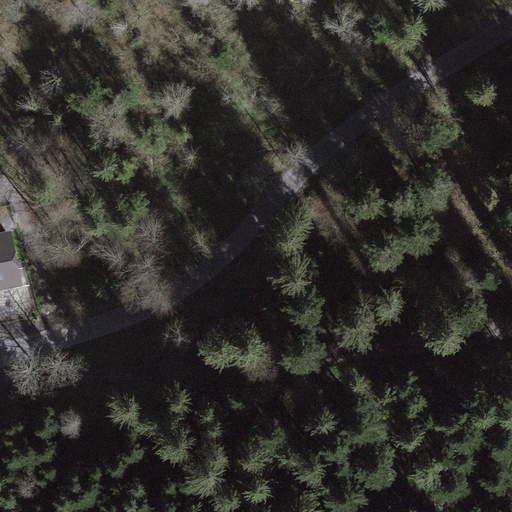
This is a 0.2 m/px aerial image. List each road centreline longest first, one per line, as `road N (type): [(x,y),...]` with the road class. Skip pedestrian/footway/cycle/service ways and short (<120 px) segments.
road 1 (residential): [(511,23),(388,95),(175,295),(0,360)]
road 2 (track): [(511,325),(402,353),(0,384)]
road 3 (track): [(61,335),(16,199),(0,184)]
